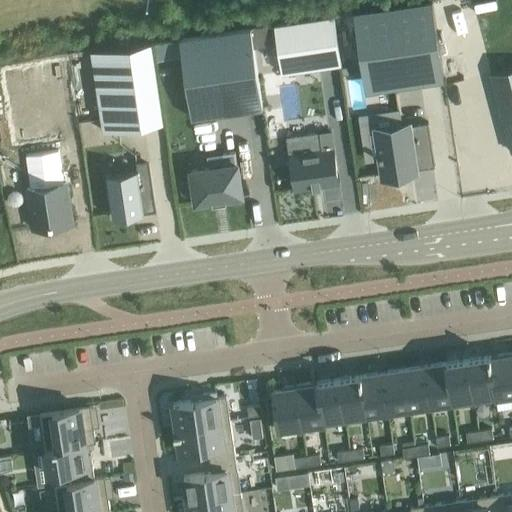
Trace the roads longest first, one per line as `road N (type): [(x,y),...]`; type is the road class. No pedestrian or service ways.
road 1 (residential): [(281,351),(132,372),(153,511)]
road 2 (tertiary): [(267,260),(511,221)]
road 3 (residential): [(511,317),(281,351)]
road 4 (tertiary): [(70,290),(267,260)]
